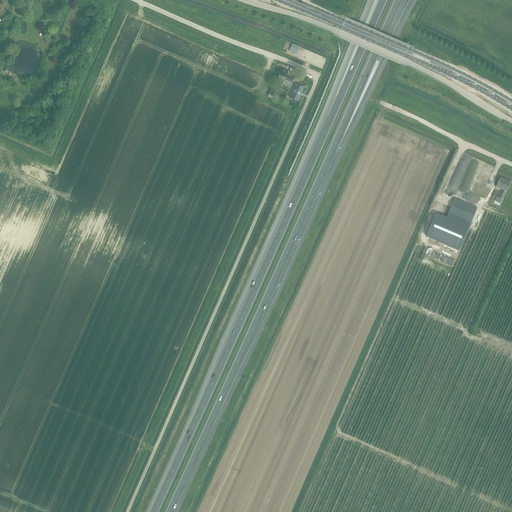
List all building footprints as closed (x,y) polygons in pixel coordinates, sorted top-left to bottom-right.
[(290,97),(293,99),(298,101),(303,88),(295,84),(293,89),(290,97)] [(481,197),(486,186),(488,181),(454,168),(451,176),(462,180),(459,188),(481,197)] [(499,182),(496,187),(502,189),(501,191),(502,191),(499,198),(503,200),(511,182),(501,178),(499,182)] [(471,222),(477,208),(455,199),(449,213),(471,222)] [(436,213),(426,236),(460,250),(471,222),(449,213),(447,217),(436,213)]
